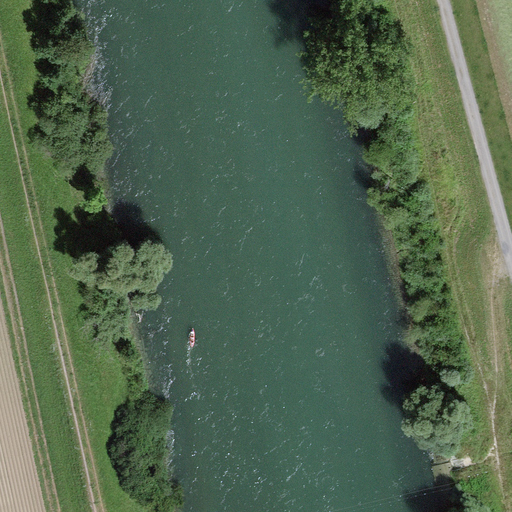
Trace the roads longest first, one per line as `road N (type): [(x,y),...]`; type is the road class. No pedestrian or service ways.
road 1 (track): [(385,0),(477,437),(488,273),(505,239)]
road 2 (track): [(0,49),(99,511)]
road 3 (track): [(446,0),(511,265)]
road 4 (track): [(0,248),(56,511)]
